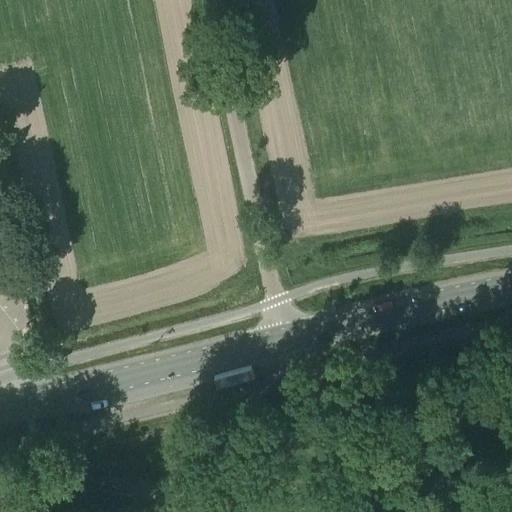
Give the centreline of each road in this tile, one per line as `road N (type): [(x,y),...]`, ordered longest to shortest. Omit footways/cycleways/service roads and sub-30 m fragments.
road 1 (track): [(348,511),(285,483),(173,493),(64,485),(0,501)]
road 2 (unclassified): [(210,0),(282,338)]
road 3 (secondary): [(0,408),(282,338)]
road 4 (secondary): [(282,338),(511,288)]
